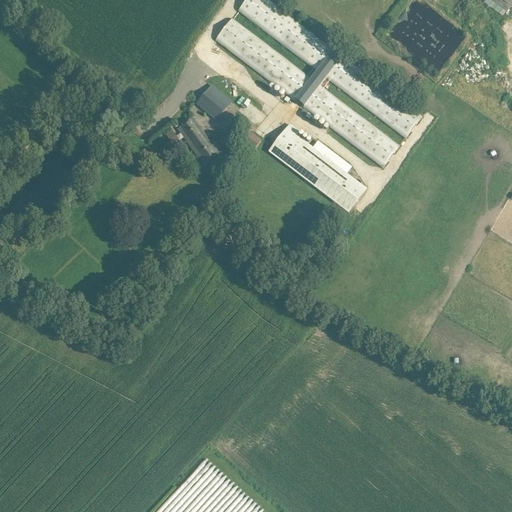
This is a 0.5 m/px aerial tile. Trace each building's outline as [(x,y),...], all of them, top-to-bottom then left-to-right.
[(382,169),(400,147),(399,146),(399,147),(321,87),(327,80),(397,133),(405,139),(405,140),(422,117),(421,118),(267,0),(247,0),(238,12),(238,13),(239,12),(317,73),(312,79),(241,26),(233,20),(233,19),(215,42),(216,42),(216,41),(294,101),(382,168),(382,169)] [(511,0),(488,0),(492,2),(489,7),(502,17),(506,12),(507,13),(511,6),(511,0)] [(219,98),(209,90),(196,105),(214,119),(217,122),(232,103),(224,97),(221,95),(219,98)] [(204,167),(221,155),(214,145),(212,147),(193,119),(178,130),(204,167)] [(272,149),(269,152),(322,192),(350,214),(360,201),(367,191),(347,175),(313,149),(297,137),(300,133),(289,126),(281,137),(272,149)] [(236,138),(254,150),(260,140),(241,129),(236,138)]
